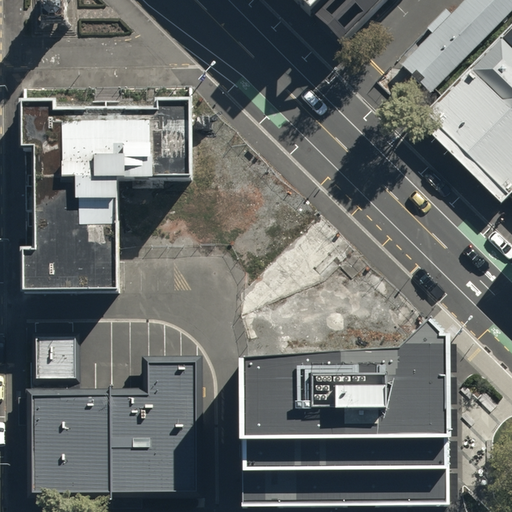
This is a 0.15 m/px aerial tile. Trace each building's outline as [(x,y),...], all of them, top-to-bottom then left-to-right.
[(40,0),(41,22),(66,22),(66,0),(40,0)] [(294,0),(342,47),(387,0),(294,0)] [(511,0),(467,0),(402,66),(432,96),(511,14),(511,0)] [(511,28),(425,115),(506,196),(511,190),(511,28)] [(122,294),(122,183),(193,183),(193,107),(24,107),(24,151),(40,151),(40,254),(26,254),(26,294),(122,294)] [(448,340),(430,323),(396,354),(242,362),(243,510),(359,508),(449,507),(448,340)] [(78,338),(37,338),(37,379),(78,379),(78,338)] [(197,365),(150,365),(150,397),(111,397),(113,493),(197,494),(197,365)] [(111,397),(35,397),(37,493),(113,493),(111,397)]
